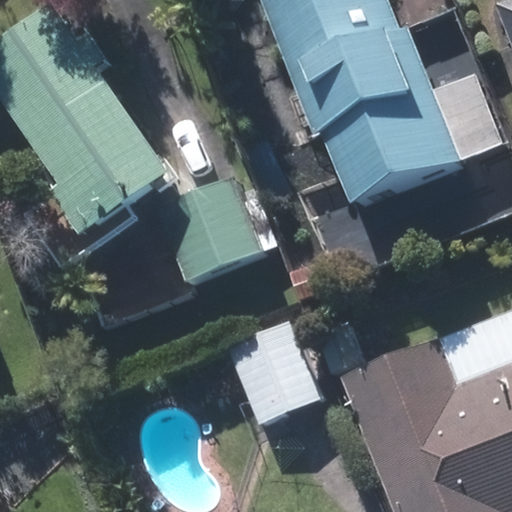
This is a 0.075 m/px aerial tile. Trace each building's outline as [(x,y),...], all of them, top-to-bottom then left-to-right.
[(281,0),(370,205),(468,167),(400,0),(281,0)] [(74,203),(108,246),(196,180),(114,73),(123,67),(102,39),(93,45),(66,7),(0,57),(0,83),(84,194),(74,203)] [(470,50),(459,26),(434,39),(445,61),(470,50)] [(169,210),(201,288),(277,257),(245,181),(169,210)] [(300,278),(311,304),(338,293),(326,266),(300,278)] [(239,354),(272,430),(336,401),(303,327),(239,354)] [(325,339),(340,377),(370,366),(356,327),(325,339)] [(354,384),(406,511),(511,511),(511,377),(470,394),(451,344),(354,384)]
